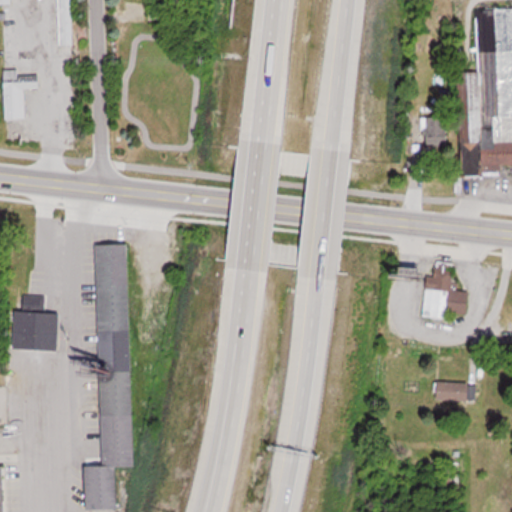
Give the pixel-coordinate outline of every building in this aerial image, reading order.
[(0,0),(0,3),(10,3),(10,0),(61,0),(62,47),(73,46),(71,0),(0,0)] [(458,72),(463,173),(511,170),(511,7),(476,10),(479,71),(458,72)] [(4,70),(6,118),(25,117),(23,89),(40,88),(39,75),(19,76),(18,69),(4,70)] [(426,147),(448,147),(448,117),(426,117),(426,147)] [(131,241),(98,242),(101,365),(103,365),(106,463),(88,463),(89,506),(120,506),(119,464),(136,463),(131,241)] [(12,265),(28,265),(28,251),(12,251),(12,265)] [(457,262),(439,260),(437,279),(428,278),(424,316),(449,318),(450,310),(469,312),(471,291),(454,289),(457,262)] [(26,305),(45,305),(45,294),(26,294),(26,305)] [(61,347),(61,309),(17,308),(16,346),(61,347)] [(476,400),(476,382),(439,382),(439,400),(476,400)]
